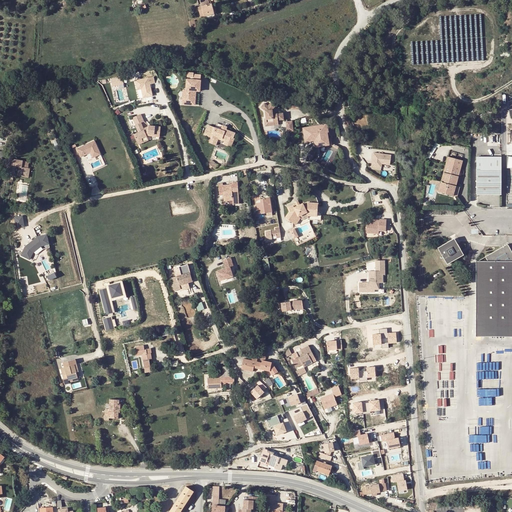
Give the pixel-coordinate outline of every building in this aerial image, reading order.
[(213,11),(212,5),(211,3),(209,4),(207,0),(200,0),(202,6),(197,8),(200,17),(214,14),(213,11)] [(122,84),(121,76),(111,78),(112,86),(122,84)] [(151,84),(156,83),(155,76),(135,79),(138,98),(153,95),(151,84)] [(199,80),(186,79),(185,90),(182,90),(181,102),(192,103),(193,91),(199,91),(199,80)] [(194,91),(193,91),(192,103),(181,102),(181,104),(194,105),(194,91)] [(270,123),(270,125),(278,124),(277,120),(283,119),(282,113),(277,113),(276,112),(277,111),(275,110),(275,106),(270,102),(267,106),(266,124),(270,123)] [(160,126),(148,125),(146,128),(143,129),(143,128),(142,124),(143,121),(140,113),(132,117),(138,132),(136,133),(139,141),(142,140),(141,137),(146,135),(148,135),(159,136),(160,126)] [(303,127),(305,140),(314,139),(317,139),(318,145),(329,144),(327,132),(328,131),(327,123),(319,125),(319,126),(312,127),(312,125),(303,127)] [(226,130),(227,129),(223,127),(222,130),(209,125),(205,135),(212,137),(211,139),(216,141),(218,136),(228,140),(227,145),(232,147),(235,138),(234,138),(236,133),(226,130)] [(224,144),(227,145),(228,140),(218,136),(216,141),(211,139),(210,142),(217,145),(219,139),(225,141),(224,144)] [(77,148),(81,156),(91,151),(93,150),(96,155),(101,153),(95,140),(77,148)] [(389,163),(390,154),(373,151),(371,165),(381,166),(381,162),(389,163)] [(449,156),(441,181),(456,185),(463,160),(449,156)] [(477,169),(477,195),(479,195),(502,195),(501,157),(476,157),(477,169)] [(28,162),(9,159),(8,162),(5,162),(4,170),(10,171),(9,176),(13,177),(17,178),(17,176),(23,177),(24,168),(27,168),(28,162)] [(432,179),(431,183),(436,184),(435,190),(439,191),(441,181),(432,179)] [(441,181),(439,191),(453,195),(456,185),(441,181)] [(219,192),(223,192),(232,191),(233,200),(233,204),(239,204),(237,182),(231,182),(232,184),(230,184),(223,185),(223,183),(219,184),(219,192)] [(233,200),(232,191),(223,192),(224,201),(233,200)] [(288,206),(290,210),(286,219),(293,224),(298,217),(307,213),(308,216),(308,221),(321,222),(321,217),(321,216),(321,215),(320,215),(319,214),(319,213),(318,213),(318,202),(317,198),(315,194),(308,200),(308,201),(303,203),(302,202),(294,206),(293,204),(288,206)] [(256,203),(258,214),(272,212),(270,197),(263,198),(263,199),(260,199),(260,202),(256,203)] [(22,216),(15,217),(16,227),(24,226),(22,216)] [(379,222),(367,222),(366,232),(379,232),(379,230),(386,230),(386,219),(379,218),(379,222)] [(280,237),(280,236),(279,228),(275,229),(275,231),(270,233),(271,238),(277,236),(278,238),(280,237)] [(37,236),(25,246),(21,255),(30,259),(33,252),(42,245),(49,243),(46,234),(37,236)] [(438,252),(439,255),(447,267),(459,259),(456,255),(460,253),(458,250),(456,247),(453,249),(450,244),(438,252)] [(511,335),(511,252),(507,245),(485,257),(488,262),(476,262),(477,336),(511,335)] [(227,268),(218,271),(220,280),(234,276),(231,267),(234,266),(231,257),(224,259),(227,268)] [(376,271),(369,271),(369,283),(359,283),(359,292),(367,292),(367,289),(375,289),(379,289),(379,283),(383,283),(383,275),(385,275),(385,260),(375,260),(376,271)] [(55,271),(48,275),(50,279),(57,276),(55,271)] [(188,280),(186,274),(170,278),(174,291),(180,289),(179,285),(188,282),(188,280)] [(122,282),(120,283),(123,295),(108,299),(112,313),(114,312),(111,300),(126,297),(122,282)] [(99,290),(105,315),(112,313),(108,299),(123,295),(120,283),(108,286),(105,286),(106,288),(99,290)] [(292,301),(281,303),(282,311),(293,309),(292,301)] [(110,317),(102,319),(105,331),(113,329),(110,317)] [(372,333),(373,344),(382,344),(382,348),(389,347),(389,343),(397,343),(397,332),(388,332),(388,328),(379,328),(380,333),(372,333)] [(342,348),(342,340),(327,341),(327,349),(342,348)] [(142,355),(143,360),(149,359),(152,359),(150,349),(144,350),(143,346),(140,346),(141,352),(142,355)] [(302,358),(301,358),(302,360),(297,363),(295,360),(293,361),(292,361),(297,370),(303,367),(305,369),(313,365),(312,362),(316,360),(310,348),(302,352),(304,355),(302,356),(302,358)] [(262,360),(264,361),(266,352),(261,351),(261,349),(258,350),(260,360),(262,360)] [(264,361),(262,360),(261,363),(256,362),(257,359),(252,358),(252,361),(244,359),(241,369),(253,371),(254,367),(270,371),(272,375),(278,372),(273,364),(271,365),(272,363),(264,361)] [(149,359),(143,360),(144,368),(145,372),(151,371),(149,359)] [(70,378),(77,376),(74,365),(65,367),(67,379),(64,380),(62,380),(64,389),(70,387),(68,381),(71,380),(70,378)] [(368,377),(376,377),(375,366),(366,366),(366,371),(359,371),(359,367),(350,368),(351,380),(368,379),(368,377)] [(221,383),(221,378),(208,378),(208,388),(222,388),(221,383)] [(342,394),(339,386),(332,388),(334,394),(321,398),(325,409),(338,404),(335,397),(342,394)] [(320,387),(306,393),(308,397),(322,391),(320,387)] [(288,398),(292,406),(301,402),(298,394),(288,398)] [(119,400),(109,399),(109,404),(106,404),(105,420),(109,420),(109,418),(118,418),(118,413),(120,413),(120,404),(119,404),(119,400)] [(353,403),(353,414),(381,412),(380,399),(368,400),(369,401),(353,403)] [(297,423),(314,415),(308,403),(301,406),(303,411),(294,416),(297,423)] [(480,418),(480,425),(482,425),(482,434),(495,433),(495,426),(490,426),(490,417),(480,418)] [(361,430),(352,432),(353,437),(358,436),(360,445),(370,443),(368,434),(362,436),(361,430)] [(395,434),(382,437),(383,442),(387,442),(389,450),(401,448),(400,439),(396,440),(395,434)] [(319,453),(320,459),(331,457),(331,452),(335,452),(333,442),(323,443),(324,452),(319,453)] [(269,463),(269,464),(276,466),(275,468),(281,470),(283,464),(286,465),(287,460),(273,455),(273,453),(267,451),(263,450),(263,452),(260,460),(269,463)] [(374,454),(362,456),(363,466),(376,464),(374,454)] [(331,466),(317,461),(313,471),(316,472),(317,471),(328,475),(331,466)] [(405,482),(404,475),(392,477),(392,479),(397,479),(398,488),(407,486),(406,482),(405,482)] [(380,491),(384,490),(383,484),(384,484),(384,480),(379,480),(380,484),(365,486),(366,488),(362,488),(363,494),(367,493),(367,494),(380,492),(380,491)] [(186,486),(180,496),(184,499),(181,503),(177,500),(169,511),(180,511),(193,491),(186,486)] [(217,511),(218,506),(219,499),(219,487),(213,486),(212,511),(211,511),(217,511)] [(282,511),(283,509),(283,503),(276,503),(276,495),(265,494),(267,502),(268,509),(274,509),(273,511),(282,511)] [(258,497),(250,497),(250,500),(245,500),(244,509),(243,508),(243,510),(239,510),(238,511),(251,511),(251,509),(253,509),(254,501),(258,501),(258,497)] [(40,511),(47,511),(46,503),(38,503),(38,511),(40,511)]
